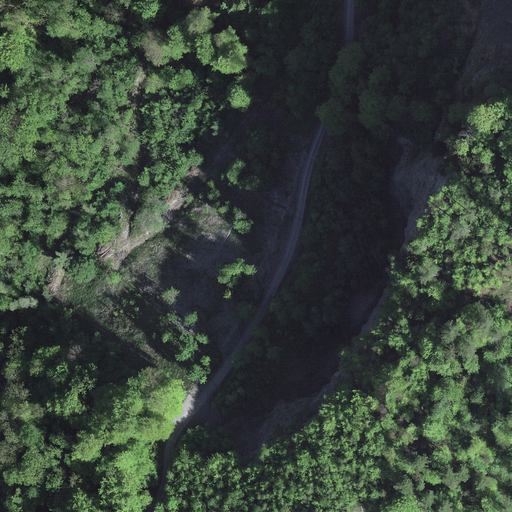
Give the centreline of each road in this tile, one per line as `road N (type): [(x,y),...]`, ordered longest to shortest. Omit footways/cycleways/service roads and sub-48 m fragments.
road 1 (track): [(321,0),(208,178),(121,248),(139,186),(138,86),(152,42),(139,0)]
road 2 (track): [(151,511),(182,421),(264,311),(315,181),(353,0)]
